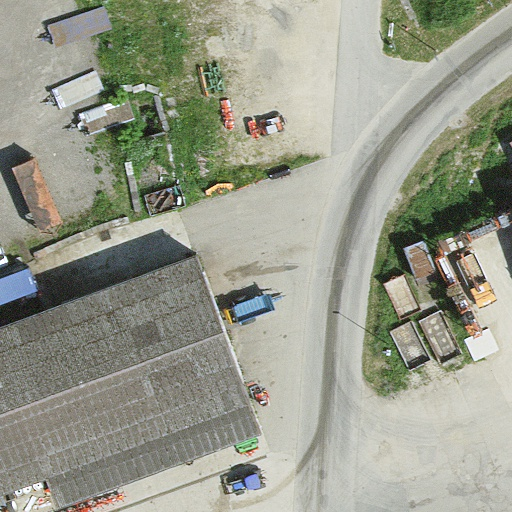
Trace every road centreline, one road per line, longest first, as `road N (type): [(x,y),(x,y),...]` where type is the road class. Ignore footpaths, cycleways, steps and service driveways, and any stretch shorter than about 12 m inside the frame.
road 1 (residential): [(511,51),(466,83),(383,171),(337,289),(324,511)]
road 2 (unknown): [(329,423),(511,468)]
